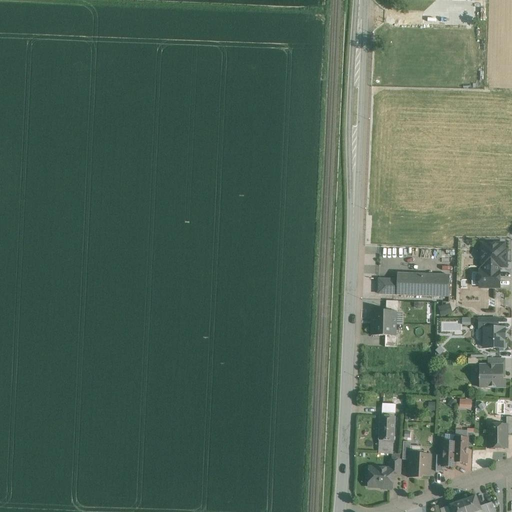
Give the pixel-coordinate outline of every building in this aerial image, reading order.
[(484,272),(498,272),(498,267),(499,267),(503,263),(506,263),(506,253),(498,245),(482,245),(482,267),(484,267),(484,272)] [(499,272),(498,272),(484,272),(479,272),(479,288),(499,288),(499,272)] [(449,276),(397,274),(396,295),(449,297),(449,276)] [(397,280),(383,280),(379,283),(378,294),(396,295),(397,280)] [(493,307),(504,307),(504,293),(498,293),(498,299),(493,299),(493,307)] [(398,302),(386,301),(386,312),(396,312),(396,313),(398,313),(398,302)] [(440,315),(453,314),(452,305),(439,306),(440,315)] [(386,312),(372,312),(371,324),(395,324),(396,313),(396,312),(386,312)] [(497,319),(479,319),(479,330),(484,330),(484,329),(497,329),(497,319)] [(395,324),(371,324),(371,336),(385,336),(395,336),(395,324)] [(497,329),(484,329),(484,330),(484,337),(479,342),(486,349),(497,349),(499,351),(503,351),(506,348),(506,345),(503,343),(503,340),(504,340),(504,331),(503,331),(503,329),(497,329)] [(395,336),(385,336),(385,347),(397,348),(397,336),(395,336)] [(487,366),(480,366),(480,378),(479,378),(479,380),(480,380),(480,388),(505,388),(505,381),(502,381),(502,366),(487,366)] [(403,396),(393,396),(392,405),(395,405),(397,405),(396,413),(402,413),(403,396)] [(460,400),(461,408),(473,407),(473,399),(460,400)] [(392,405),(382,404),(382,414),(395,414),(395,405),(392,405)] [(394,418),(380,417),(378,454),(393,454),(394,418)] [(506,426),(488,426),(488,449),(507,449),(507,434),(507,426),(506,426)] [(467,439),(455,439),(455,443),(454,463),(455,463),(466,463),(467,447),(467,439)] [(411,443),(403,442),(402,460),(409,460),(409,455),(410,455),(411,443)] [(455,443),(443,443),(443,456),(442,467),(443,467),(454,467),(455,463),(454,463),(455,443)] [(410,455),(409,455),(409,460),(408,478),(421,479),(421,476),(429,477),(430,456),(410,455)] [(400,461),(390,460),(389,469),(393,470),(393,475),(399,475),(400,461)] [(389,469),(369,468),(369,479),(371,481),(370,487),(380,487),(382,489),(390,490),(392,488),(393,475),(393,470),(389,469)] [(476,496),(448,506),(450,511),(479,511),(482,511),(476,496)]
